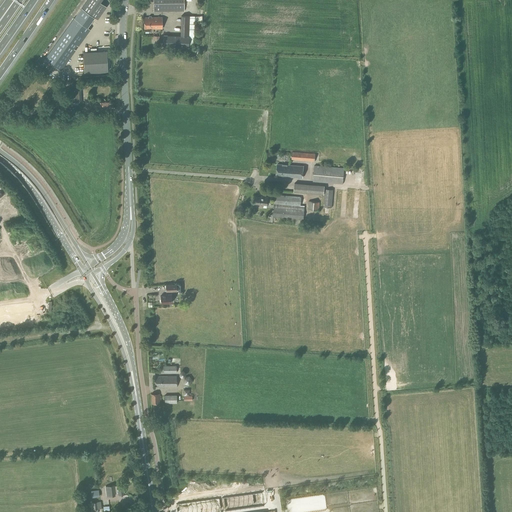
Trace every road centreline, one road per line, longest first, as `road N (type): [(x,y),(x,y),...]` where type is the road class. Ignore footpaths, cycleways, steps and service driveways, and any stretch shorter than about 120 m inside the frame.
road 1 (unclassified): [(164,511),(139,369),(129,244)]
road 2 (secondary): [(130,204),(125,0)]
road 3 (secondary): [(88,265),(44,194),(0,151)]
road 4 (secondary): [(0,158),(27,184),(80,270)]
road 5 (secondary): [(135,392),(127,344),(93,274)]
road 6 (secondary): [(85,279),(135,392)]
road 7 (secondary): [(152,511),(135,392)]
